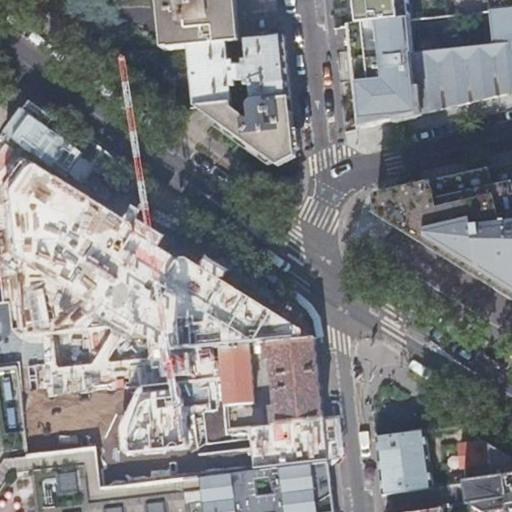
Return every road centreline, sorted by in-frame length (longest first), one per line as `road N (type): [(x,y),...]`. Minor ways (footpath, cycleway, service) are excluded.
road 1 (secondary): [(0,45),(329,285)]
road 2 (residential): [(329,285),(357,511)]
road 3 (secondary): [(329,285),(511,397)]
road 4 (residential): [(323,175),(511,135)]
road 5 (residential): [(304,0),(323,175)]
